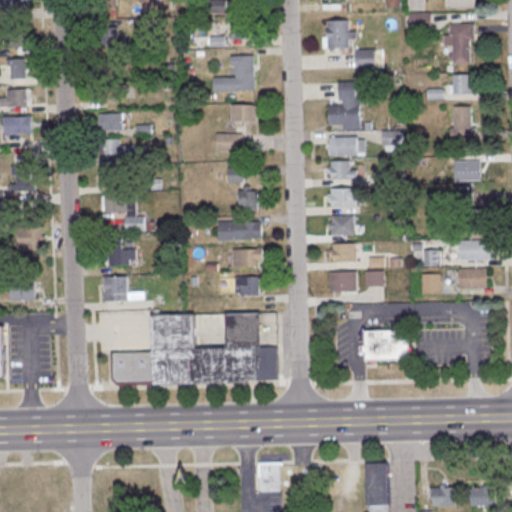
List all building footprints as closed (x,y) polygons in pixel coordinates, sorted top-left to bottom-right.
[(0,10),(0,0),(28,0),(29,4),(25,4),(25,10),(0,10)] [(97,8),(96,0),(118,0),(118,7),(97,8)] [(208,13),(208,0),(227,0),(227,14),(208,13)] [(387,9),(386,0),(401,0),(401,9),(387,9)] [(409,12),(409,0),(426,0),(426,12),(409,12)] [(451,9),(450,0),(477,0),(477,9),(451,9)] [(411,33),(432,32),(432,14),(410,14),(411,33)] [(232,41),(232,19),(254,18),(254,35),(246,35),(246,40),(232,41)] [(328,50),(327,21),(350,21),(350,33),(357,32),(358,40),(350,40),(350,49),(328,50)] [(454,65),(453,36),(450,36),(450,25),(475,25),(475,36),(471,36),(471,64),(454,65)] [(97,29),(119,28),(119,37),(114,37),(114,45),(99,46),(97,29)] [(28,48),(27,42),(31,42),(30,30),(18,30),(18,48),(28,48)] [(211,48),(211,37),(226,37),(226,48),(211,48)] [(357,70),(357,50),(376,50),(376,69),(357,70)] [(232,67),(232,57),(255,57),(256,92),(215,92),(215,79),(237,78),(236,67),(232,67)] [(28,79),(13,80),(12,67),(8,67),(8,60),(27,59),(28,79)] [(102,76),(101,59),(121,59),(121,68),(116,68),(116,76),(102,76)] [(454,95),(454,75),(472,75),(473,94),(454,95)] [(330,126),(343,126),(344,131),(362,131),(361,99),(356,99),(356,83),(339,83),(340,106),(329,107),(330,126)] [(103,104),(102,87),(117,86),(118,103),(103,104)] [(428,100),(428,89),(445,89),(445,100),(428,100)] [(1,108),(1,99),(9,99),(8,90),(32,90),(32,107),(1,108)] [(233,124),(233,107),(260,106),(261,118),(255,118),(256,124),(233,124)] [(451,140),(451,128),(455,128),(455,107),(473,107),(473,128),(477,128),(477,140),(451,140)] [(101,132),(100,114),(123,113),(124,131),(101,132)] [(6,136),(5,118),(33,116),(34,135),(6,136)] [(137,136),(137,126),(153,125),(154,136),(137,136)] [(402,145),(402,130),(383,130),(383,145),(402,145)] [(218,152),(218,134),(244,134),(244,152),(218,152)] [(332,157),(331,139),(358,138),(358,156),(332,157)] [(106,158),(105,140),(121,139),(121,147),(135,146),(135,156),(106,158)] [(332,181),(332,174),(329,174),(329,167),(332,167),(332,162),(351,161),(351,172),(358,171),(358,180),(332,181)] [(457,182),(456,161),(481,161),(482,181),(457,182)] [(12,192),(12,184),(18,184),(18,177),(13,177),(13,167),(26,166),(27,174),(32,174),(32,182),(36,182),(36,191),(12,192)] [(387,184),(387,167),(405,166),(405,183),(387,184)] [(106,186),(105,168),(133,167),(133,175),(127,175),(127,185),(106,186)] [(229,183),(229,168),(246,168),(246,183),(229,183)] [(148,190),(147,180),(162,179),(163,190),(148,190)] [(241,206),(241,192),(245,192),(245,186),(252,186),(253,192),(259,192),(260,212),(245,212),(245,206),(241,206)] [(333,208),(333,200),(327,201),(327,195),(332,194),(332,189),(358,188),(358,208),(333,208)] [(459,207),(459,191),(474,191),(474,206),(459,207)] [(107,214),(107,196),(129,196),(130,213),(107,214)] [(477,208),(477,232),(489,231),(489,208),(477,208)] [(334,236),(334,231),(330,231),(330,224),(334,224),(333,217),(355,216),(356,236),(334,236)] [(127,232),(127,218),(146,217),(146,232),(127,232)] [(221,241),(220,223),(259,222),(259,224),(263,224),(264,240),(221,241)] [(19,251),(19,228),(44,227),(44,237),(47,236),(47,242),(44,242),(44,250),(19,251)] [(111,266),(109,240),(123,239),(124,249),(137,249),(138,260),(131,260),(131,265),(111,266)] [(462,262),(461,242),(492,242),(492,261),(462,262)] [(335,263),(334,255),(331,255),(331,251),(334,250),(334,245),(357,244),(357,263),(335,263)] [(235,268),(234,249),(264,248),(265,263),(260,263),(260,268),(235,268)] [(425,267),(425,250),(441,250),(442,266),(425,267)] [(370,268),(370,258),(386,258),(386,268),(370,268)] [(461,290),(461,269),(488,269),(489,289),(461,290)] [(367,288),(366,272),(385,271),(385,287),(367,288)] [(332,293),(332,273),(358,272),(359,292),(332,293)] [(424,294),(424,274),(442,274),(442,294),(424,294)] [(106,303),(105,278),(128,276),(130,301),(106,303)] [(237,293),(236,277),(261,277),(261,295),(243,295),(243,293),(237,293)] [(12,301),(11,281),(37,281),(37,301),(12,301)] [(153,351),(113,351),(114,378),(119,384),(247,382),(250,379),(279,378),(278,346),(262,346),(261,312),(152,314),(153,351)] [(367,360),(366,353),(364,353),(364,345),(367,344),(366,330),(409,329),(409,359),(367,360)] [(368,511),(368,462),(389,461),(389,511),(368,511)] [(281,491),(281,464),(261,465),(262,492),(281,491)] [(431,488),(432,506),(457,505),(456,487),(431,488)] [(472,488),(473,506),(498,505),(497,488),(472,488)]
